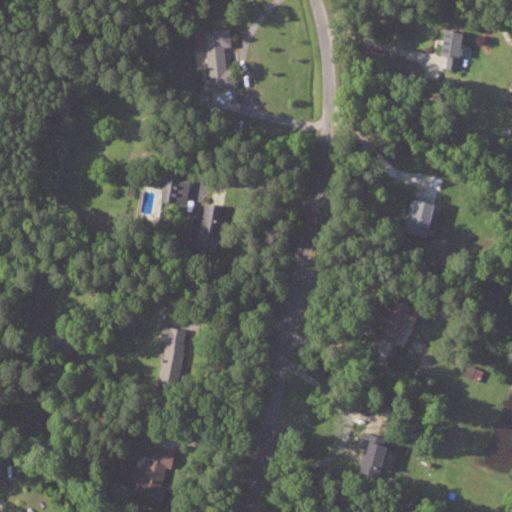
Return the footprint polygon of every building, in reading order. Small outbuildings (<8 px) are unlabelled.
[(201,29),(204,86),(226,85),(224,45),(227,45),(226,28),(201,29)] [(458,69),(460,30),(437,29),(436,57),(440,57),(440,68),(458,69)] [(159,201),(184,204),(186,179),(161,177),(159,201)] [(416,236),(419,227),(431,230),(437,206),(407,198),(399,232),(416,236)] [(217,207),(204,202),(191,238),(205,242),(217,207)] [(414,306),(390,296),(381,315),(381,316),(374,332),(391,340),(400,320),(406,323),(414,306)] [(164,340),(156,370),(172,374),(184,329),(159,322),(155,338),(164,340)] [(353,455),(357,456),(354,470),(373,474),(381,436),(358,431),(353,455)] [(133,480),(129,497),(155,503),(167,448),(146,443),(141,465),(128,462),(125,478),(133,480)]
